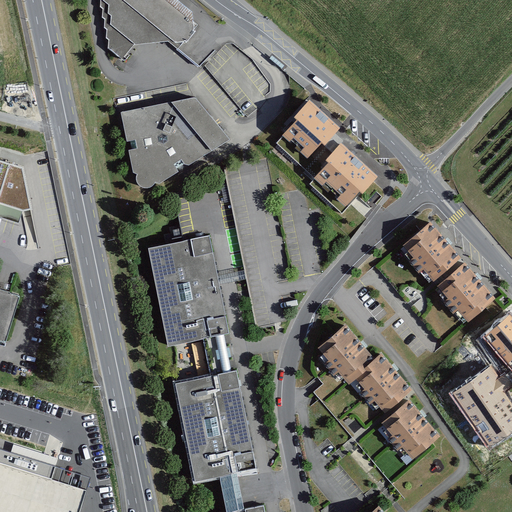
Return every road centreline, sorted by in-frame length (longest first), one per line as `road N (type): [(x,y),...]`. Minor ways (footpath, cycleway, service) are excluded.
road 1 (primary): [(39,0),(143,495)]
road 2 (residential): [(330,285),(400,364),(464,456),(465,467),(418,511)]
road 3 (unclassified): [(422,179),(363,118),(218,0)]
road 4 (residential): [(215,197),(243,350)]
road 5 (residential): [(330,285),(419,193),(422,179)]
road 6 (unknown): [(287,392),(303,407),(319,477),(351,509)]
road 7 (unclassified): [(511,283),(422,179)]
road 8 (residential): [(298,477),(287,397),(295,342)]
road 9 (residential): [(243,350),(267,482)]
road 10 (residential): [(422,179),(511,81)]
